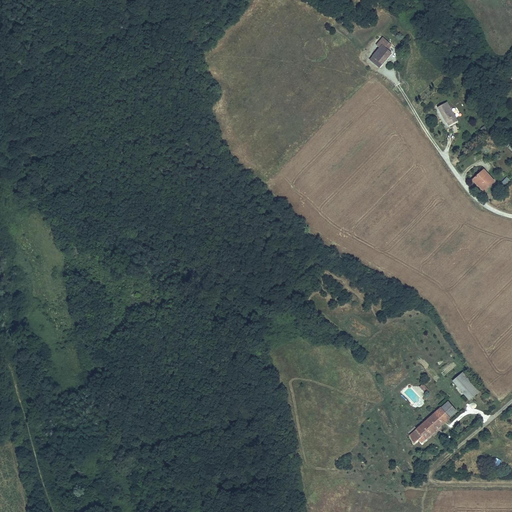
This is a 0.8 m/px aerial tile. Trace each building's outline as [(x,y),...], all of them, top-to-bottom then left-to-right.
[(387,44),(389,43),(382,37),(375,44),(378,46),(369,56),(379,65),(393,49),(390,47),(387,44)] [(437,108),(447,124),(453,120),(457,126),(460,124),(446,102),(437,108)] [(453,120),(447,124),(451,130),(457,126),(453,120)] [(485,169),(474,178),(484,191),(496,181),(485,169)] [(463,372),(453,381),(470,400),(480,391),(463,372)] [(424,393),(428,390),(423,383),(419,386),(424,393)] [(448,401),(443,405),(453,415),(457,412),(448,401)] [(453,415),(443,405),(413,432),(419,439),(421,438),(423,441),(453,415)]
